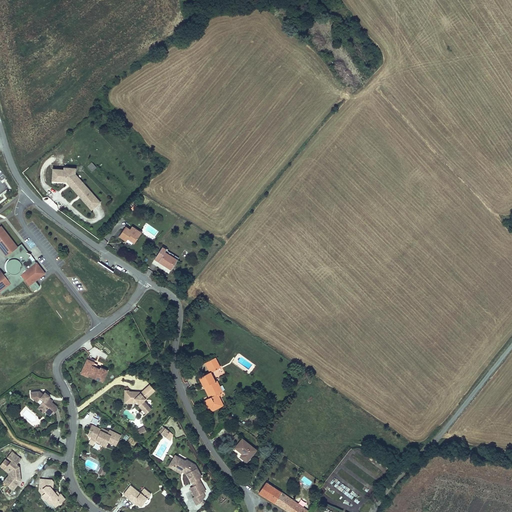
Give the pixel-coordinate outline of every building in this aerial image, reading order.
[(73,176),(75,174),(75,168),(63,167),(63,170),(52,169),(51,182),(66,182),(69,182),(74,188),(77,185),(75,182),(76,180),(73,176)] [(77,192),(83,186),(85,184),(75,174),(73,176),(76,180),(75,182),(77,185),(74,188),(77,192)] [(74,188),(69,182),(66,182),(82,199),(82,197),(77,192),(74,188)] [(101,202),(89,189),(87,191),(83,186),(77,192),(82,197),(82,199),(87,205),(90,202),(95,207),(101,202)] [(95,207),(90,202),(87,205),(91,210),(95,207)] [(125,226),(118,237),(126,242),(127,239),(134,244),(141,232),(132,226),(130,229),(125,226)] [(33,287),(42,280),(32,267),(30,269),(26,265),(29,261),(25,260),(25,259),(19,251),(15,254),(0,236),(0,255),(5,261),(3,262),(6,266),(5,268),(4,270),(4,272),(4,276),(5,279),(2,282),(0,280),(0,300),(6,296),(8,298),(22,286),(32,298),(38,293),(33,287)] [(165,252),(166,249),(162,247),(155,257),(159,260),(158,261),(171,269),(177,260),(165,252)] [(206,400),(206,401),(211,410),(216,407),(215,405),(222,402),(219,396),(221,395),(220,393),(214,382),(215,382),(210,373),(220,367),(215,357),(205,363),(210,372),(199,377),(210,398),(206,400)] [(91,381),(105,387),(110,377),(103,374),(102,375),(99,374),(96,372),(97,369),(90,366),(86,375),(92,378),(91,381)] [(143,390),(148,396),(155,390),(149,384),(143,390)] [(138,394),(136,394),(136,391),(128,391),(128,390),(124,390),(124,402),(134,402),(137,402),(139,404),(138,405),(146,414),(151,409),(144,400),(145,399),(140,393),(138,394)] [(140,393),(145,399),(148,396),(143,390),(140,393)] [(49,396),(44,392),(42,394),(39,391),(30,392),(31,397),(37,402),(40,397),(44,400),(39,406),(45,411),(46,409),(48,409),(52,412),(54,413),(57,408),(57,406),(51,401),(47,398),(48,397),(49,396)] [(224,406),(222,402),(215,405),(216,407),(211,410),(206,401),(205,402),(210,413),(224,406)] [(116,445),(121,435),(109,430),(108,431),(107,431),(106,433),(100,430),(101,429),(91,425),(87,434),(92,436),(93,435),(97,437),(96,439),(101,442),(100,444),(106,446),(108,441),(116,445)] [(173,434),(162,426),(158,431),(170,441),(173,434)] [(91,439),(100,444),(101,442),(96,439),(97,437),(93,435),(92,436),(87,434),(87,435),(92,438),(91,439)] [(257,450),(241,438),(234,448),(242,454),(239,457),(246,463),(257,450)] [(21,480),(20,475),(19,475),(18,472),(20,471),(19,467),(16,464),(21,459),(11,451),(7,457),(11,461),(9,463),(5,468),(10,472),(10,475),(4,483),(13,490),(21,480)] [(195,464),(187,460),(185,460),(175,455),(168,467),(181,474),(182,472),(187,475),(193,487),(190,488),(194,496),(191,498),(196,505),(201,503),(205,497),(203,492),(206,491),(199,479),(202,477),(195,464)] [(5,468),(9,463),(5,459),(0,466),(8,473),(8,475),(3,482),(4,483),(10,475),(10,472),(5,468)] [(100,467),(97,473),(104,476),(106,470),(100,467)] [(310,486),(313,482),(303,476),(300,480),(310,486)] [(55,493),(51,488),(53,487),(53,482),(53,481),(52,480),(51,480),(41,478),(39,488),(45,489),(46,490),(46,492),(42,495),(42,497),(44,499),(46,500),(49,503),(51,501),(55,507),(65,499),(60,494),(59,494),(58,496),(55,493)] [(349,506),(352,500),(357,504),(360,501),(347,492),(350,489),(334,478),(329,484),(348,497),(344,502),(349,506)] [(301,500),(298,503),(266,482),(258,493),(287,511),(307,511),(308,510),(303,507),(306,503),(301,500)] [(124,494),(138,506),(139,504),(140,506),(141,506),(144,503),(144,501),(147,497),(149,497),(151,494),(150,493),(144,488),(141,493),(131,485),(124,494)]
